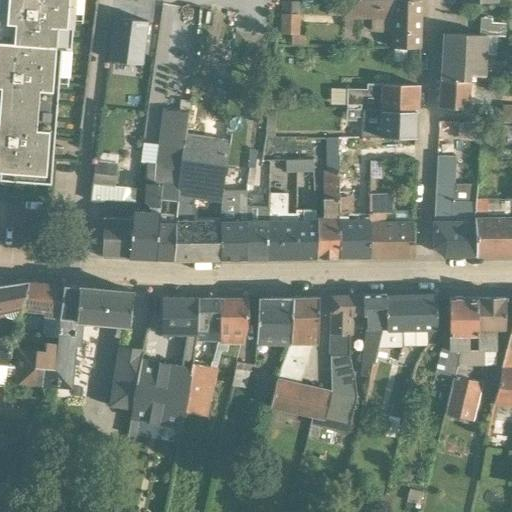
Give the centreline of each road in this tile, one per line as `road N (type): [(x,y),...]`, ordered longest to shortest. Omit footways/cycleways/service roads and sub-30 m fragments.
road 1 (residential): [(75,269),(422,274)]
road 2 (residential): [(422,274),(432,0)]
road 3 (residential): [(106,0),(75,269)]
